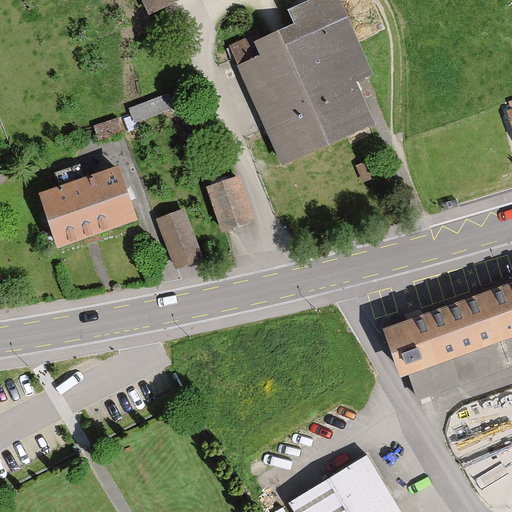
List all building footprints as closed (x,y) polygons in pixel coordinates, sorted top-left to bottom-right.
[(140,0),(150,21),(198,0),(140,0)] [(263,63),(240,72),(283,174),(375,135),(327,20),(257,49),(263,63)] [(119,172),(38,200),(57,255),(138,227),(119,172)] [(240,179),(204,191),(220,239),(256,227),(240,179)] [(187,212),(157,222),(176,274),(206,263),(187,212)] [(511,282),(382,329),(400,378),(408,375),(511,337),(511,282)] [(402,511),(364,451),(287,499),(295,511),(402,511)]
